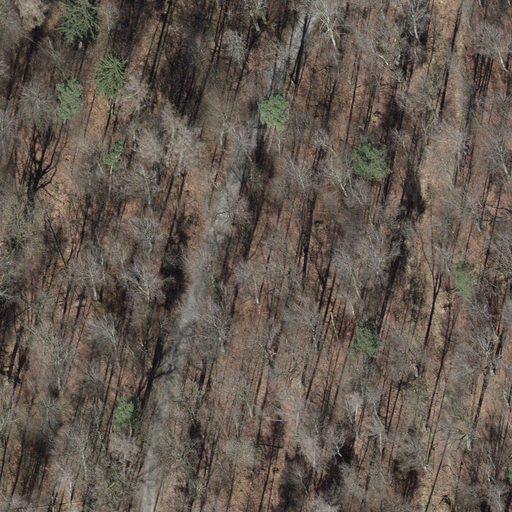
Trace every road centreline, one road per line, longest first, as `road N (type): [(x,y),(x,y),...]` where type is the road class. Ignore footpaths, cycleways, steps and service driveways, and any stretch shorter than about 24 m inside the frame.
road 1 (track): [(150,511),(156,409),(223,196),(330,0)]
road 2 (track): [(438,511),(421,311),(454,0)]
